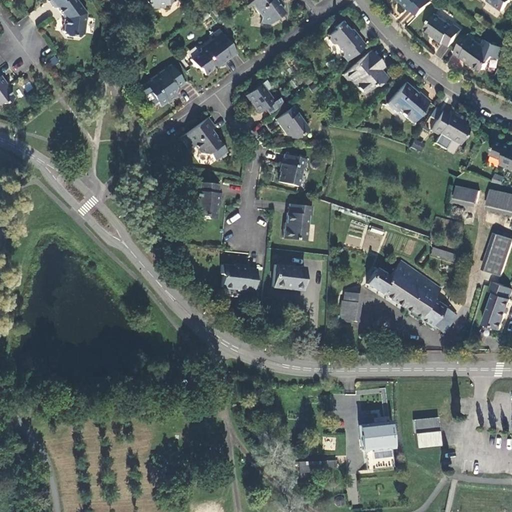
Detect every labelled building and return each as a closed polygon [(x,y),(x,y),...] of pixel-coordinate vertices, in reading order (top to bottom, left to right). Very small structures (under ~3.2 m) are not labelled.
[(57,8),(65,19),(80,9),(74,0),(50,0),(48,2),(53,8),(57,8)] [(146,0),(147,3),(151,9),(164,9),(164,6),(168,6),(175,1),(178,1),(180,0),(146,0)] [(280,2),(278,0),(255,0),(250,4),(261,20),(260,25),(268,26),(283,15),(279,8),(277,5),(280,2)] [(411,11),(416,18),(431,3),(427,0),(397,0),(399,2),(400,1),(404,5),(403,6),(409,13),(411,11)] [(511,0),(484,0),(502,13),(509,3),(510,4),(511,0)] [(80,9),(65,19),(64,32),(66,37),(78,38),(83,35),(86,14),(84,11),(82,12),(80,9)] [(453,29),(435,16),(424,32),(435,39),(434,40),(442,46),(443,45),(449,49),(461,32),(455,27),(453,29)] [(345,63),(365,47),(356,36),(352,36),(342,23),(334,29),(334,32),(328,37),(328,41),(332,46),(335,47),(342,54),(341,58),(345,63)] [(215,40),(221,35),(218,31),(212,36),(215,40)] [(236,56),(221,35),(215,40),(200,51),(199,54),(189,61),(195,70),(199,71),(204,78),(216,69),(215,68),(222,63),(223,65),(236,56)] [(468,35),(454,55),(470,67),(471,66),(479,72),(484,71),(488,65),(488,64),(493,55),(474,41),(475,40),(468,35)] [(376,68),(380,64),(371,53),(342,76),(347,83),(351,83),(362,97),(373,88),(377,88),(387,81),(380,72),(376,68)] [(178,90),(184,86),(170,66),(150,81),(151,82),(144,87),(145,90),(139,94),(153,114),(166,104),(167,105),(177,98),(175,95),(175,90),(178,90)] [(0,76),(0,104),(1,104),(4,105),(14,98),(4,85),(6,84),(1,76),(0,76)] [(260,84),(245,96),(251,104),(248,106),(252,112),(255,110),(258,114),(264,109),(274,102),(273,102),(260,84)] [(411,91),(404,84),(386,105),(395,114),(399,114),(411,125),(421,114),(420,113),(428,103),(417,94),(415,96),(410,92),(411,91)] [(279,98),(273,102),(274,102),(264,109),(269,115),(283,104),(279,98)] [(308,131),(292,109),(275,121),(285,135),(287,134),(291,140),(294,141),(308,131)] [(448,117),(441,113),(430,132),(437,137),(439,135),(458,146),(468,129),(456,123),(458,120),(449,115),(448,117)] [(214,130),(207,120),(180,140),(189,152),(194,148),(198,155),(208,157),(209,156),(213,162),(216,162),(226,155),(219,144),(216,146),(214,142),(215,139),(211,132),(214,130)] [(419,143),(413,140),(410,147),(416,150),(419,143)] [(505,145),(497,142),(492,155),(503,160),(501,165),(511,169),(511,146),(510,143),(505,145)] [(305,162),(283,157),(277,184),(297,188),(301,171),(303,172),(305,162)] [(491,181),(500,185),(504,177),(494,173),(491,181)] [(467,190),(469,178),(447,174),(444,190),(454,191),(455,188),(467,190)] [(488,195),(490,183),(481,180),(478,193),(488,195)] [(220,184),(198,182),(197,191),(195,191),(194,197),(196,200),(195,215),(205,216),(207,219),(216,220),(218,207),(217,207),(217,203),(220,203),(221,194),(219,193),(220,184)] [(511,187),(490,183),(488,195),(511,199),(511,187)] [(309,204),(286,201),(285,206),(285,210),(284,210),(282,226),(280,226),(279,235),(303,238),(306,213),(308,213),(309,204)] [(490,222),(485,238),(501,242),(506,226),(490,222)] [(421,236),(419,242),(445,251),(446,244),(421,236)] [(501,242),(485,238),(479,261),(495,265),(501,242)] [(430,255),(454,262),(456,254),(432,247),(430,255)] [(378,268),(364,259),(354,275),(422,318),(425,314),(436,320),(445,306),(434,299),(435,297),(423,289),(430,279),(388,252),(378,268)] [(303,259),(272,254),(269,278),(300,282),(303,259)] [(226,263),(214,262),(213,271),(215,273),(213,284),(228,286),(230,289),(237,290),(237,288),(246,289),(249,267),(240,266),(241,264),(227,262),(226,263)] [(506,281),(488,275),(477,315),(494,320),(506,281)] [(327,311),(338,313),(341,295),(338,294),(339,285),(333,284),(331,292),(330,292),(327,311)] [(343,291),(340,320),(359,322),(361,293),(343,291)] [(439,407),(415,410),(417,424),(441,421),(439,407)] [(362,418),(363,437),(382,436),(383,441),(395,440),(393,416),(362,418)] [(441,421),(417,424),(418,439),(443,436),(441,421)] [(324,439),(323,449),(334,450),(335,440),(324,439)] [(337,453),(299,454),(300,464),(327,463),(327,460),(337,460),(337,453)] [(341,487),(340,488),(339,490),(339,493),(340,495),(341,496),(343,497),(345,496),(347,496),(349,495),(349,494),(350,493),(349,490),(348,488),(347,487),(345,486),(344,486),(342,487),(341,487)]
